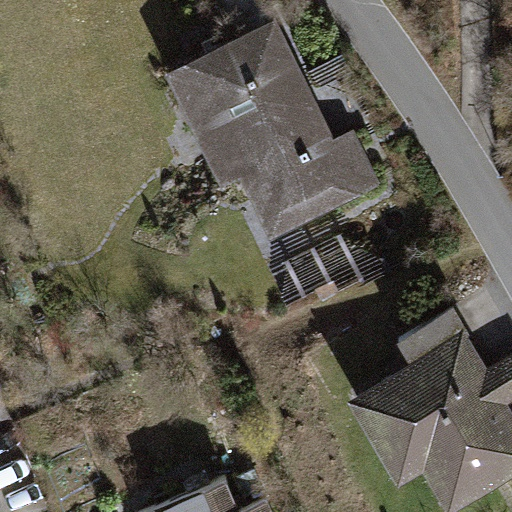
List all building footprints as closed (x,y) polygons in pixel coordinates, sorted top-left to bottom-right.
[(273,15),(163,67),(219,185),(241,175),(271,238),(381,185),(354,128),(331,138),(273,15)] [(343,53),(308,69),(316,87),(351,71),(343,53)] [(395,336),(409,358),(465,323),(452,301),(395,336)] [(409,358),(346,395),(396,479),(426,460),(454,506),(511,471),(511,411),(507,404),(511,400),(511,348),(489,362),(465,323),(409,358)] [(72,399),(15,424),(52,511),(64,511),(112,492),(72,399)] [(227,474),(135,511),(134,511),(274,511),(267,496),(241,507),(227,474)]
